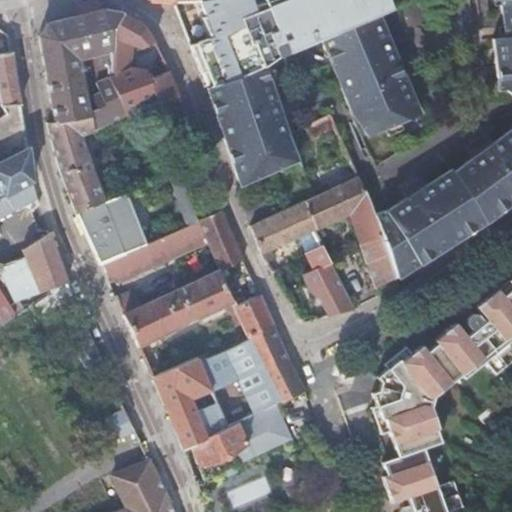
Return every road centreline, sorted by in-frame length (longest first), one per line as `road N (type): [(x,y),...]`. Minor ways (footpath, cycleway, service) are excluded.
road 1 (residential): [(124,0),(165,38),(280,322),(320,379),(425,323),(511,248)]
road 2 (residential): [(9,0),(54,188),(171,453),(188,511)]
